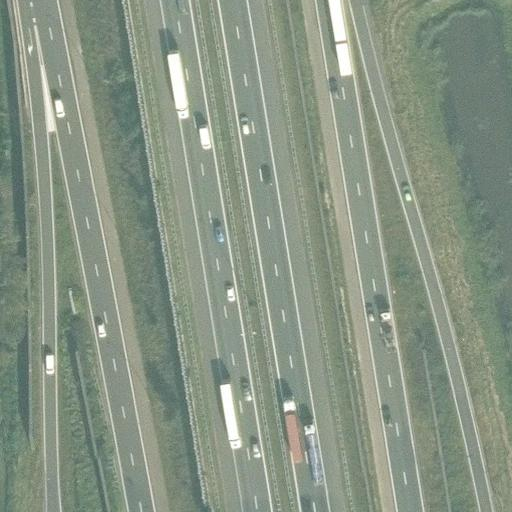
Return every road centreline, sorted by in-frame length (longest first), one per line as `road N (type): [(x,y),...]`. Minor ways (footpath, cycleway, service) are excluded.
road 1 (trunk): [(482,511),(354,0)]
road 2 (motorway): [(173,0),(257,511)]
road 3 (motorway): [(314,511),(231,0)]
road 4 (trunk): [(410,511),(327,0)]
road 5 (trunk): [(45,18),(139,511)]
road 6 (trunk): [(45,18),(39,138),(53,511)]
